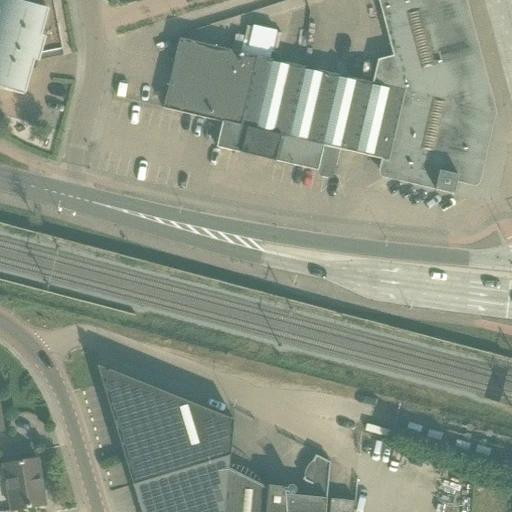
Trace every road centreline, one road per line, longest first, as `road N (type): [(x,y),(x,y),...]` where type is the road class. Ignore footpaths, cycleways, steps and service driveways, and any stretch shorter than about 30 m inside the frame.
road 1 (unknown): [(36,357),(55,341),(95,341),(358,460)]
road 2 (residential): [(189,230),(321,277),(511,299)]
road 3 (residential): [(511,263),(189,230)]
road 4 (unclassified): [(98,511),(54,378),(0,323)]
road 5 (residential): [(65,197),(97,83),(92,24)]
road 6 (residential): [(189,230),(65,197)]
